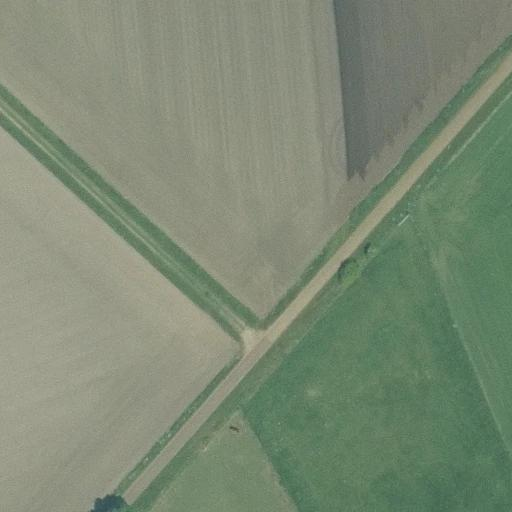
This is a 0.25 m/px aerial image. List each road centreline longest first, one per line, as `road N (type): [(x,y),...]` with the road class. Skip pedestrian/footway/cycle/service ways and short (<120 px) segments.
road 1 (unclassified): [(116,511),(511,61)]
road 2 (track): [(0,105),(260,347)]
